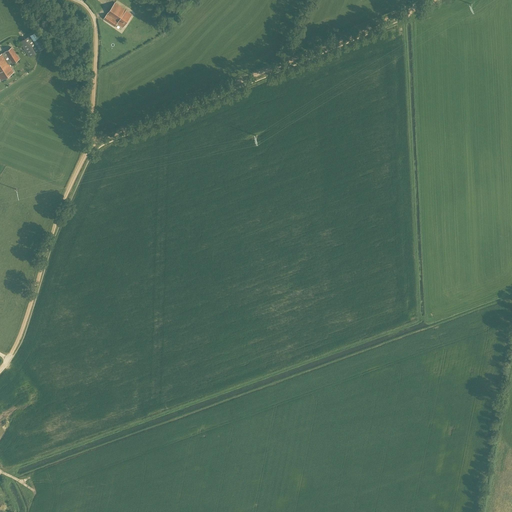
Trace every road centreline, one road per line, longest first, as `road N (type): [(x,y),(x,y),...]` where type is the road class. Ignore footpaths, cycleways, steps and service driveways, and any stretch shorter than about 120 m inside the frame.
road 1 (track): [(0,364),(27,316),(89,149),(117,130),(432,0)]
road 2 (track): [(89,149),(95,28)]
